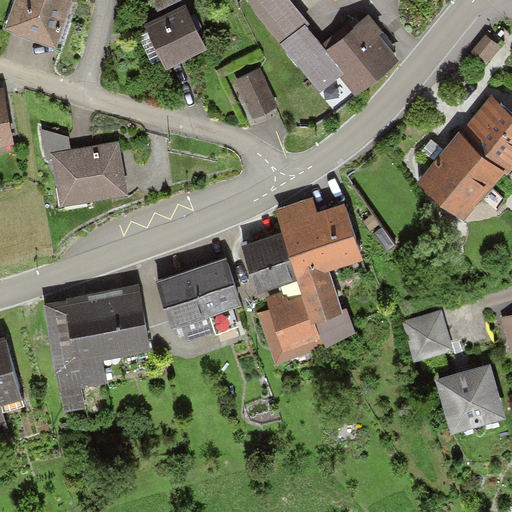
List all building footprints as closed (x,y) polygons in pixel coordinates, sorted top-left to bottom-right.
[(54,38),(67,0),(14,0),(6,22),(54,38)] [(281,41),(306,20),(309,17),(294,0),(249,0),(255,10),(281,41)] [(189,1),(148,20),(166,59),(207,40),(189,1)] [(368,7),(325,42),(346,67),(341,71),(354,86),(397,51),(379,29),(383,26),(368,7)] [(319,88),(341,71),(346,67),(325,42),(306,20),(281,41),(319,88)] [(236,76),(252,114),(278,103),(261,65),(236,76)] [(511,160),(511,104),(492,88),(462,126),(458,124),(418,175),(464,211),(503,163),(507,166),(511,160)] [(71,146),(69,133),(41,126),(47,155),(51,154),(60,204),(131,191),(121,136),(71,146)] [(304,204),(268,217),(276,237),(291,278),(298,299),(313,341),(341,331),(318,268),(356,255),(339,208),(309,219),(304,204)] [(291,278),(276,237),(234,252),(249,293),(291,278)] [(219,265),(150,289),(162,325),(231,301),(219,265)] [(134,293),(39,309),(57,413),(78,409),(75,389),(99,385),(94,358),(144,349),(134,293)] [(313,341),(298,299),(262,312),(278,354),(313,341)] [(443,307),(402,318),(413,356),(454,345),(443,307)] [(511,312),(503,315),(511,347),(511,312)] [(0,405),(18,400),(3,345),(0,346),(0,405)] [(489,357),(438,371),(452,423),(503,409),(489,357)]
